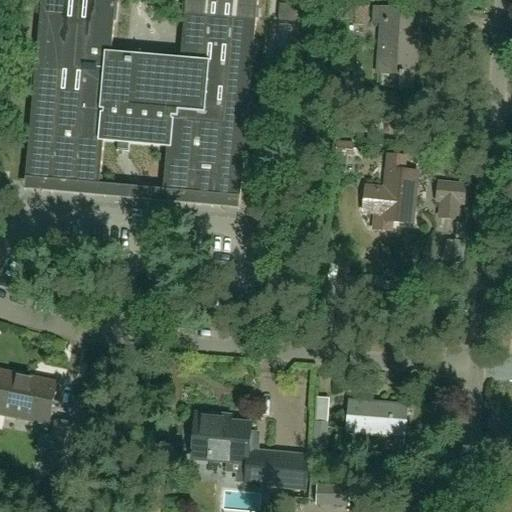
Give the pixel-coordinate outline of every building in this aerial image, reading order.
[(34,90),(26,184),(100,190),(102,171),(104,143),(118,144),(118,153),(129,153),(129,145),(167,148),(165,172),(164,195),(235,201),(241,201),(247,118),(249,119),(251,100),(249,100),(251,70),(254,70),(255,52),(253,51),(255,21),(256,21),(257,8),(255,8),(255,0),(186,0),(187,2),(185,2),(184,14),(180,61),(111,55),(113,24),(116,24),(117,6),(115,5),(115,0),(38,0),(37,17),(39,18),(35,72),(33,71),(31,90),(34,90)] [(346,1),(345,27),(367,29),(369,2),(346,1)] [(280,4),(279,22),(299,23),(300,6),(280,4)] [(381,23),(377,73),(398,75),(396,88),(412,90),(413,87),(415,87),(416,76),(417,77),(420,26),(428,27),(429,13),(373,9),(372,23),(381,23)] [(392,232),(393,221),(412,223),(417,174),(403,172),(405,159),(390,157),(386,191),(366,189),(364,213),(376,214),(374,230),(392,232)] [(268,210),(281,212),(284,177),(271,175),(268,210)] [(439,184),(437,203),(465,205),(467,187),(439,184)] [(33,379),(0,372),(0,408),(6,409),(4,417),(49,426),(56,390),(41,387),(40,391),(31,389),(33,379)] [(350,402),(348,433),(405,437),(407,406),(350,402)] [(232,418),(197,415),(193,460),(248,465),(246,485),(307,490),(309,458),(255,453),(257,434),(251,433),(252,426),(231,424),(232,418)] [(54,420),(43,473),(70,478),(81,426),(54,420)] [(333,455),(326,454),(329,424),(315,423),(313,453),(312,462),(332,463),(333,455)] [(317,506),(337,507),(349,507),(350,487),(338,487),(318,486),(317,506)]
